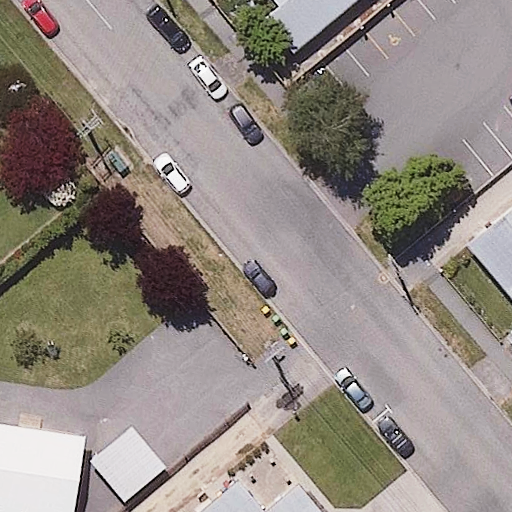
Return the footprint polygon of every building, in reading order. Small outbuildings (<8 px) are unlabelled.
[(311,0),(226,0),(261,42),(311,0)] [(511,188),(457,231),(511,300),(511,320),(499,331),(511,346),(511,188)] [(0,511),(73,511),(87,425),(0,411),(0,511)] [(171,460),(133,417),(89,456),(126,499),(171,460)] [(195,487),(167,511),(329,511),(289,467),(260,492),(242,471),(208,502),(195,487)]
